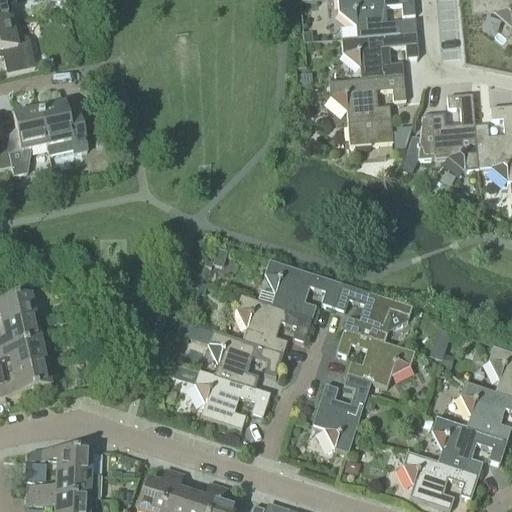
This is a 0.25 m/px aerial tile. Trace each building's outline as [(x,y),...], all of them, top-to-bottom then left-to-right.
[(0,0),(0,29),(11,27),(7,10),(16,4),(14,0),(0,0)] [(414,26),(398,27),(386,28),(385,12),(401,11),(402,23),(414,22),(412,0),(368,0),(337,3),(338,17),(355,32),(356,43),(416,38),(414,26)] [(511,33),(511,0),(468,0),(470,21),(493,19),(510,33),(511,33)] [(20,42),(15,43),(11,27),(0,29),(0,55),(1,56),(7,79),(34,73),(28,48),(28,46),(27,46),(26,45),(25,43),(24,43),(23,42),(21,42),(20,42)] [(405,65),(418,63),(416,38),(356,43),(341,45),(342,59),(359,73),(360,85),(360,86),(403,82),(402,69),(390,70),(388,54),(404,53),(405,65)] [(392,148),(389,112),(377,113),(375,97),(391,96),(392,108),(405,107),(403,82),(360,86),(360,85),(327,88),(329,103),(346,117),(349,152),(392,148)] [(473,131),(474,131),(471,100),(446,102),(447,115),(458,114),(460,130),(444,131),(443,119),(421,121),(417,165),(433,164),(433,163),(446,162),(463,176),(477,175),(477,174),(473,131)] [(48,162),(74,156),(74,158),(87,155),(81,128),(69,131),(64,109),(38,114),(46,152),(45,152),(48,162)] [(511,111),(489,114),(490,126),(502,124),(503,140),(487,142),(486,130),(474,131),(473,131),(477,174),(489,173),(506,187),(511,186),(511,111)] [(30,155),(45,152),(46,152),(38,114),(13,120),(17,142),(6,145),(12,172),(14,182),(26,180),(27,168),(30,155)] [(0,174),(12,172),(6,145),(0,145),(0,174)] [(226,257),(217,254),(212,269),(221,272),(226,257)] [(331,313),(339,289),(268,266),(263,280),(263,281),(273,299),(270,311),(269,311),(310,325),(315,312),(303,308),(308,293),(323,298),(320,309),(331,313)] [(406,327),(411,312),(339,289),(331,313),(343,317),(347,306),(362,311),(357,326),(346,322),(342,335),(383,348),(387,336),(406,326),(406,327)] [(0,319),(2,330),(34,323),(29,300),(0,306),(0,319)] [(269,311),(270,311),(239,301),(235,315),(245,334),(241,345),(241,346),(282,360),(286,347),(275,343),(279,328),(295,333),(291,344),(303,348),(310,325),(269,311)] [(0,354),(39,346),(34,323),(2,330),(5,343),(0,344),(0,354)] [(414,358),(383,348),(342,335),(334,359),(346,362),(349,351),(365,356),(360,371),(348,367),(344,380),(345,380),(370,388),(369,388),(385,394),(389,381),(409,371),(409,372),(414,358)] [(241,346),(241,345),(210,336),(206,350),(216,369),(212,380),(212,381),(253,394),(257,382),(246,378),(251,363),(266,368),(262,379),(274,383),(282,360),(241,346)] [(12,376),(44,368),(39,346),(0,354),(0,364),(9,363),(12,376)] [(444,357),(431,353),(428,362),(440,366),(444,357)] [(511,359),(492,353),(488,367),(498,387),(494,398),(494,399),(511,404),(511,359)] [(444,359),(440,371),(449,374),(453,362),(444,359)] [(0,402),(1,402),(49,392),(44,368),(12,376),(15,388),(0,391),(0,402)] [(212,381),(212,380),(197,375),(193,390),(203,409),(199,421),(240,434),(244,421),(233,418),(238,402),(253,407),(249,419),(261,423),(269,399),(253,394),(212,381)] [(346,459),(369,388),(370,388),(345,380),(342,391),(353,395),(348,410),(333,405),(337,394),(324,389),(310,430),(323,434),(333,454),(332,454),(346,459)] [(511,404),(494,399),(494,398),(464,388),(459,402),(469,421),(465,433),(465,434),(506,447),(510,434),(499,431),(504,415),(511,418),(511,404)] [(465,434),(465,433),(435,423),(430,437),(440,456),(437,468),(436,469),(477,482),(481,469),(470,465),(475,450),(490,455),(486,466),(498,470),(506,447),(465,434)] [(56,479),(89,480),(90,456),(41,454),(40,465),(57,466),(56,479)] [(436,469),(437,468),(406,458),(401,472),(412,491),(408,503),(434,511),(450,511),(453,503),(441,500),(446,484),(462,489),(458,501),(470,505),(477,482),(436,469)] [(161,511),(173,477),(163,473),(158,489),(145,485),(136,511),(161,511)] [(185,511),(190,499),(178,495),(183,480),(173,477),(161,511),(185,511)] [(89,481),(89,480),(56,479),(55,491),(27,490),(27,500),(88,503),(88,504),(99,504),(100,481),(89,481)] [(209,511),(217,491),(207,487),(202,503),(190,499),(185,511),(209,511)] [(229,511),(221,509),(226,494),(217,491),(209,511),(229,511)] [(87,511),(88,504),(88,503),(27,500),(26,510),(55,511),(54,511),(87,511)]
